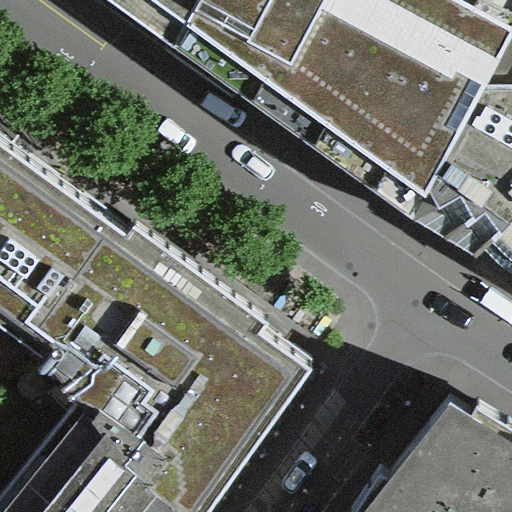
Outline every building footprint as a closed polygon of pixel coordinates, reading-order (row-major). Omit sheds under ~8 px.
[(189,0),(114,0),(169,39),(189,0)] [(511,0),(189,0),(169,39),(231,83),(379,190),(408,211),(511,15),(511,0)] [(511,15),(408,211),(409,212),(445,233),(471,248),(479,241),(502,263),(511,268),(511,15)] [(0,511),(198,511),(307,361),(257,325),(264,315),(247,302),(130,218),(123,228),(103,214),(0,139),(0,511)] [(345,511),(511,511),(511,423),(472,399),(466,408),(445,395),(384,472),(376,465),(345,511)]
